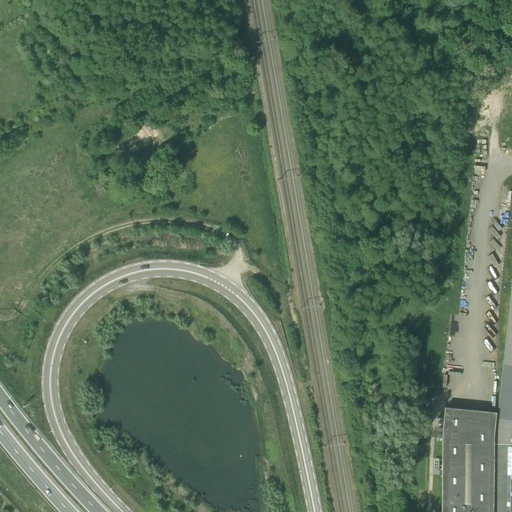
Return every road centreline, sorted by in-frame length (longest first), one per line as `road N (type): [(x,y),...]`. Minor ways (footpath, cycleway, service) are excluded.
road 1 (secondary): [(122,511),(65,438),(52,394),(53,360),(70,316),(91,294),(121,276),(162,268),(213,277),(260,317),(290,388),(314,511)]
road 2 (track): [(228,287),(239,254),(230,235),(146,221),(84,241),(51,268),(19,312),(0,316)]
road 3 (trunk): [(101,511),(0,394)]
